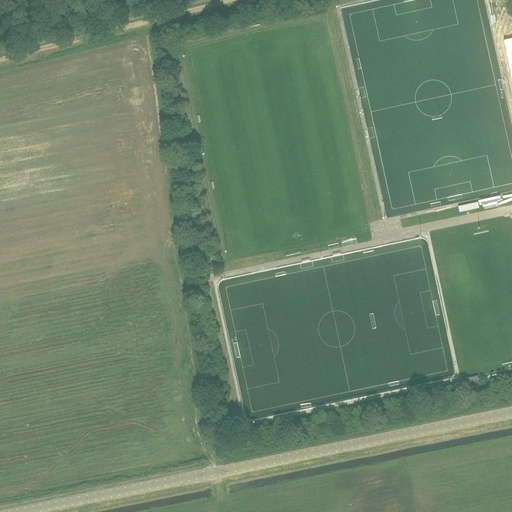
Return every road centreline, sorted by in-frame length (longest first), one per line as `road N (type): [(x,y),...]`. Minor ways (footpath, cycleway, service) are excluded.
road 1 (unclassified): [(29,511),(511,414)]
road 2 (track): [(240,0),(0,62)]
